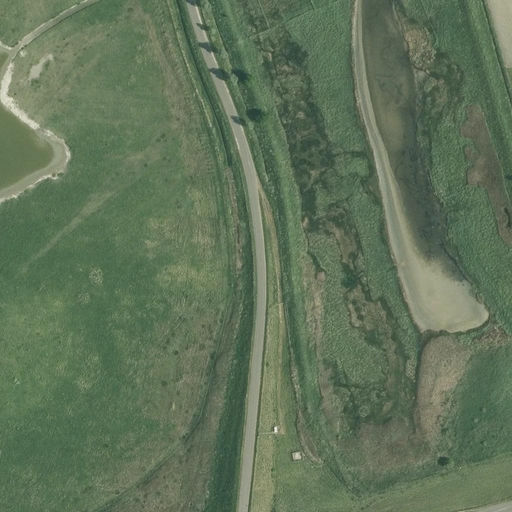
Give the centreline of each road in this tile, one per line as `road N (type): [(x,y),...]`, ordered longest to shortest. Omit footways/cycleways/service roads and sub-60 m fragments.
road 1 (unclassified): [(246,511),(261,233),(196,0)]
road 2 (track): [(310,456),(291,411),(276,242),(250,174)]
